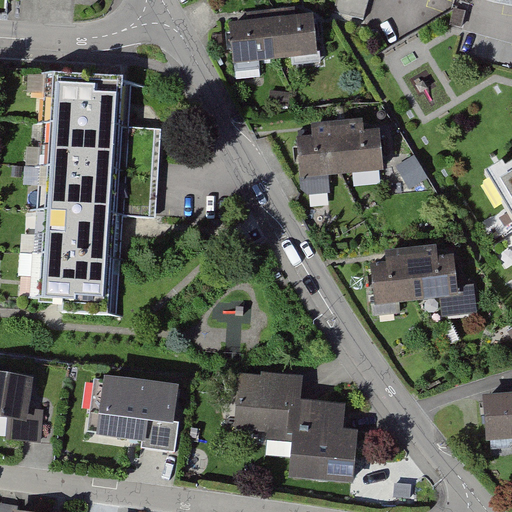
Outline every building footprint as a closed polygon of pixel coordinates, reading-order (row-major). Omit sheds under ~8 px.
[(337,0),(334,13),(364,21),(369,0),(337,0)] [(272,23),(276,64),(318,60),(313,19),(272,23)] [(229,27),(233,68),(234,68),(274,64),(276,64),(272,23),(229,27)] [(110,217),(119,83),(55,78),(53,124),(41,123),(34,212),(45,213),(110,217)] [(338,130),(342,173),(383,168),(380,135),(363,136),(362,127),(338,130)] [(298,143),(302,193),(330,191),(329,175),(342,173),(338,130),(315,131),(316,142),(298,143)] [(511,153),(482,173),(511,219),(511,153)] [(107,261),(110,217),(45,213),(42,255),(107,261)] [(413,252),(418,305),(425,304),(441,303),(442,320),(477,317),(474,289),(458,290),(455,257),(438,259),(437,250),(413,252)] [(371,268),(375,309),(418,305),(413,252),(385,254),(386,266),(371,268)] [(104,315),(107,261),(42,255),(23,254),(22,276),(40,277),(39,298),(64,299),(63,313),(104,315)] [(301,406),(303,381),(263,377),(263,380),(239,378),(235,432),(293,437),(296,405),(301,406)] [(30,383),(0,378),(0,417),(22,421),(21,441),(39,443),(42,413),(26,412),(30,383)] [(180,389),(100,381),(95,432),(143,437),(141,448),(174,451),(180,389)] [(511,393),(484,396),(488,442),(511,440),(511,393)] [(293,437),(289,483),(353,489),(358,436),(344,435),(346,410),(301,406),(296,405),(293,437)]
